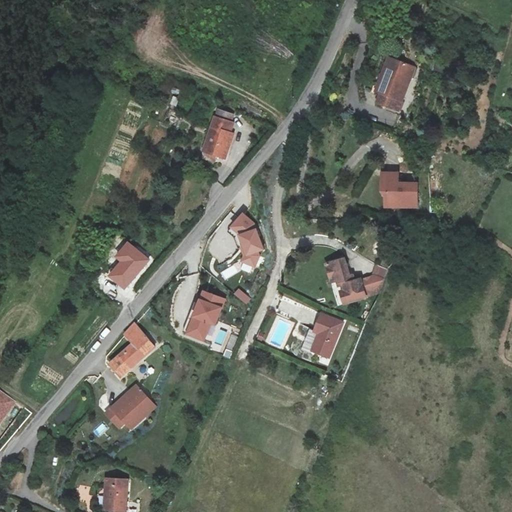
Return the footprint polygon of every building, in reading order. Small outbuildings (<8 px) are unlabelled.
[(413,66),(387,57),(375,92),(380,93),(377,103),(398,110),(413,66)] [(234,116),(216,110),(203,150),(225,158),(234,132),(229,131),(234,116)] [(391,171),(378,171),(377,191),(383,190),(382,204),(411,205),(412,182),(391,182),(391,171)] [(242,214),(230,227),(239,235),(244,254),(242,261),(255,267),(260,256),(258,251),(263,250),(256,228),(254,226),(256,225),(242,214)] [(124,288),(148,260),(128,243),(116,257),(122,262),(110,275),(124,288)] [(342,304),(380,293),(388,270),(377,265),(374,276),(360,282),(359,280),(354,281),(353,275),(350,276),(344,259),(327,264),(333,281),(337,280),(339,285),(341,285),(343,290),(338,292),(342,304)] [(235,294),(246,304),(251,299),(239,289),(235,294)] [(202,291),(186,334),(203,340),(209,323),(215,326),(225,299),(202,291)] [(342,322),(321,314),(314,332),(320,334),(314,350),(329,356),(342,322)] [(120,376),(146,354),(154,346),(134,324),(126,334),(133,343),(108,364),(120,376)] [(136,386),(105,414),(117,428),(124,421),(131,429),(155,407),(136,386)] [(0,390),(0,422),(15,401),(0,390)] [(108,478),(105,511),(118,511),(125,511),(129,480),(108,478)]
